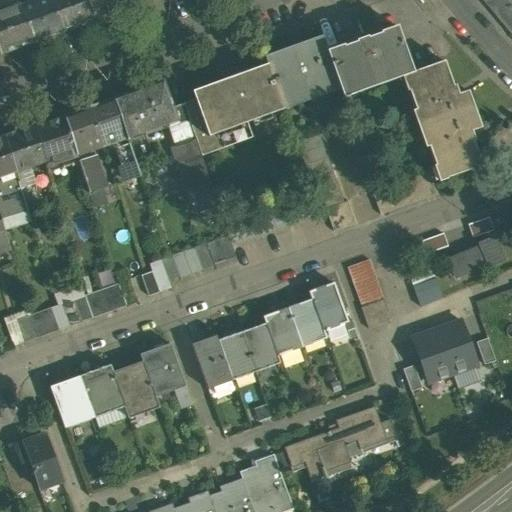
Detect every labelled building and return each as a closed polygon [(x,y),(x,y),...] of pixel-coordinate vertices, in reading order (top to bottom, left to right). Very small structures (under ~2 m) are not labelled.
[(0,0),(0,54),(31,43),(18,10),(14,0),(0,0)] [(14,0),(18,10),(45,0),(14,0)] [(48,0),(45,0),(18,10),(31,43),(61,32),(48,0)] [(91,20),(83,0),(48,0),(61,32),(91,20)] [(83,0),(91,20),(143,1),(142,0),(83,0)] [(511,0),(501,0),(484,4),(511,37),(511,0)] [(379,34),(366,39),(366,37),(354,42),(355,43),(342,47),(342,46),(325,52),(339,90),(342,99),(358,93),(356,86),(373,79),(376,87),(378,86),(375,79),(393,72),(395,80),(401,78),(412,74),(395,27),(379,33),(379,34)] [(320,38),(263,58),(266,65),(282,110),(339,90),(325,52),(320,38)] [(412,74),(407,75),(413,90),(407,92),(414,110),(410,112),(411,114),(419,111),(424,128),(473,110),(467,92),(457,95),(454,86),(451,87),(443,63),(412,74)] [(266,65),(191,92),(194,100),(183,104),(194,138),(201,157),(252,138),(247,123),(282,110),(266,65)] [(161,82),(113,99),(127,141),(176,123),(161,82)] [(113,99),(88,108),(101,147),(116,142),(118,148),(114,149),(125,182),(139,177),(127,141),(113,99)] [(88,108),(63,118),(78,164),(88,194),(103,189),(92,157),(88,158),(86,152),(101,147),(88,108)] [(473,110),(424,128),(430,144),(422,146),(423,149),(427,147),(433,167),(439,165),(445,179),(480,167),(471,142),(474,141),(470,132),(480,128),(473,110)] [(63,118),(33,128),(44,163),(47,174),(49,173),(48,168),(58,164),(60,170),(78,164),(63,118)] [(33,128),(3,139),(19,188),(25,187),(20,171),(44,163),(33,128)] [(297,145),(301,156),(323,148),(319,137),(297,145)] [(201,157),(194,138),(175,146),(182,166),(179,167),(191,204),(214,197),(201,157)] [(3,139),(0,139),(0,218),(26,210),(19,188),(3,139)] [(301,156),(305,167),(327,159),(323,148),(301,156)] [(305,167),(309,178),(331,170),(327,159),(305,167)] [(309,178),(313,189),(335,181),(331,170),(309,178)] [(426,200),(437,196),(428,173),(417,177),(426,200)] [(414,204),(426,200),(417,177),(406,181),(414,204)] [(313,189),(317,200),(339,192),(335,181),(313,189)] [(403,208),(414,204),(406,181),(395,185),(403,208)] [(380,217),(403,208),(395,185),(372,194),(380,217)] [(317,200),(321,211),(325,210),(344,203),(339,192),(317,200)] [(321,216),(314,195),(302,199),(310,220),(321,216)] [(310,220),(302,199),(291,203),(299,224),(310,220)] [(344,203),(325,210),(334,233),(356,225),(347,202),(344,203)] [(299,224),(291,203),(280,207),(288,228),(299,224)] [(288,228),(280,207),(269,211),(276,232),(288,228)] [(276,232),(269,211),(258,215),(265,236),(276,232)] [(265,236),(258,215),(246,219),(254,240),(265,236)] [(473,238),(494,230),(489,217),(468,224),(473,238)] [(254,240),(246,219),(235,223),(243,244),(254,240)] [(0,251),(8,248),(0,220),(0,251)] [(243,244),(235,223),(224,227),(228,237),(232,248),(243,244)] [(228,237),(217,241),(224,262),(235,258),(232,248),(228,237)] [(493,239),(480,245),(480,247),(448,261),(455,279),(488,265),(489,267),(503,261),(493,239)] [(217,241),(206,245),(213,266),(224,262),(217,241)] [(213,266),(206,245),(194,249),(202,271),(214,267),(213,266)] [(194,249),(183,253),(191,276),(202,271),(194,249)] [(183,253),(172,257),(179,278),(180,280),(191,276),(183,253)] [(172,257),(160,261),(163,269),(168,282),(179,278),(172,257)] [(369,261),(346,269),(350,279),(372,271),(369,261)] [(163,269),(152,273),(159,294),(160,295),(171,291),(168,282),(163,269)] [(372,271),(350,279),(353,289),(376,281),(372,271)] [(152,273),(141,277),(148,298),(159,294),(152,273)] [(435,280),(412,288),(416,297),(438,289),(435,280)] [(137,303),(129,281),(118,285),(126,307),(137,303)] [(376,281),(353,289),(357,299),(380,291),(376,281)] [(333,284),(308,293),(311,300),(322,332),(347,323),(333,284)] [(118,285),(106,289),(114,311),(126,307),(118,285)] [(106,289),(95,293),(103,315),(114,311),(106,289)] [(438,289),(416,297),(420,308),(442,299),(438,289)] [(380,291),(357,299),(360,309),(383,301),(380,291)] [(95,293),(84,297),(84,298),(92,319),(103,315),(95,293)] [(84,298),(73,302),(81,323),(92,319),(84,298)] [(311,300),(287,309),(301,348),(325,339),(322,332),(311,300)] [(383,301),(360,309),(364,319),(387,311),(383,301)] [(50,309),(39,313),(47,336),(58,332),(50,309)] [(287,309),(263,318),(265,324),(277,357),(301,348),(287,309)] [(387,311),(364,319),(368,330),(390,321),(387,311)] [(39,313),(27,317),(36,340),(47,336),(39,313)] [(27,317),(16,321),(24,344),(36,340),(27,317)] [(16,321),(5,325),(13,348),(24,344),(16,321)] [(460,321),(436,330),(452,375),(476,367),(460,321)] [(265,324),(241,333),(255,373),(279,365),(277,357),(265,324)] [(436,330),(411,339),(427,384),(452,375),(436,330)] [(241,333),(217,342),(231,382),(255,373),(241,333)] [(215,336),(191,345),(207,390),(231,382),(217,342),(215,336)] [(487,340),(476,343),(484,366),(495,362),(487,340)] [(169,344),(139,355),(142,363),(155,398),(173,391),(175,395),(186,391),(169,344)] [(142,363),(112,374),(124,408),(128,419),(158,408),(155,398),(142,363)] [(109,366),(79,377),(94,419),(94,418),(124,408),(112,374),(109,366)] [(413,366),(402,370),(409,390),(410,393),(422,389),(413,366)] [(79,377),(49,388),(64,429),(94,419),(79,377)] [(338,429),(283,448),(290,468),(303,463),(309,478),(321,474),(322,475),(326,473),(325,472),(350,463),(344,446),(356,441),(359,450),(394,438),(388,421),(380,424),(374,408),(335,421),(338,429)] [(61,481),(45,436),(22,444),(38,489),(61,481)] [(273,456),(259,461),(261,466),(240,474),(242,480),(253,511),(273,511),(291,504),(273,456)] [(230,490),(208,498),(213,511),(253,511),(242,480),(228,485),(230,490)] [(207,493),(193,498),(194,503),(173,510),(173,511),(213,511),(208,498),(207,493)]
